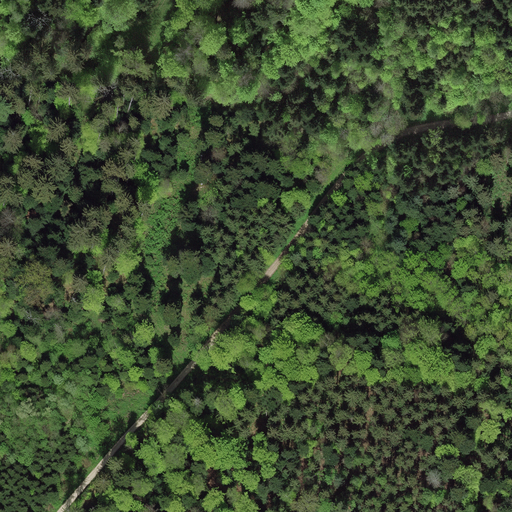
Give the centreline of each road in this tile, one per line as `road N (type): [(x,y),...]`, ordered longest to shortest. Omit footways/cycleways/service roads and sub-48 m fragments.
road 1 (track): [(511,113),(379,141),(61,511)]
road 2 (track): [(390,0),(436,125)]
